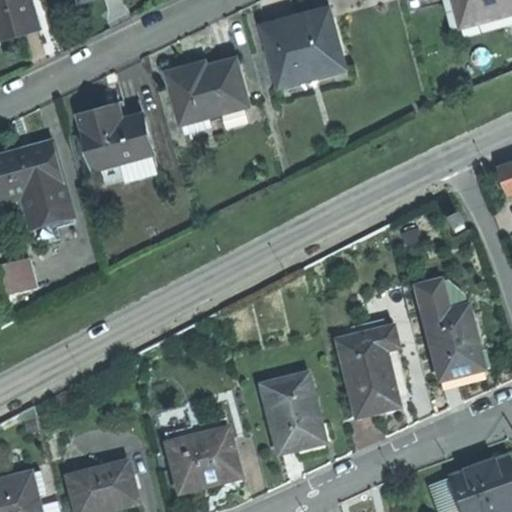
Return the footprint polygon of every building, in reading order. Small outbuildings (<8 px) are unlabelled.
[(21,33),(42,28),(34,0),(0,0),(0,21),(4,38),(21,33)] [(511,0),(460,0),(466,19),(511,6),(511,0)] [(298,15),(265,24),(282,83),(348,64),(334,14),(313,20),(301,23),(298,15)] [(181,124),(250,111),(242,64),(220,68),(219,63),(200,67),(171,72),(181,124)] [(104,165),(153,153),(144,117),(129,120),(114,123),(111,108),(82,114),(90,147),(100,144),(104,165)] [(23,155),(0,160),(0,193),(3,206),(31,199),(37,222),(72,213),(55,146),(23,155)] [(511,164),(502,169),(511,195),(511,194),(511,164)] [(461,218),(450,223),(456,235),(466,230),(461,218)] [(420,230),(404,235),(407,247),(423,242),(420,230)] [(31,260),(1,268),(9,297),(40,290),(31,260)] [(425,318),(449,312),(441,282),(418,288),(425,318)] [(469,307),(449,312),(425,318),(442,381),(478,372),(473,355),(481,353),(475,331),(469,307)] [(398,344),(394,327),(392,319),(336,333),(358,419),(380,413),(402,408),(386,347),(398,344)] [(308,375),(263,386),(281,454),(300,449),(317,445),(312,426),(321,424),(308,375)] [(170,445),(230,430),(226,418),(167,433),(170,445)] [(35,419),(23,422),(27,435),(38,432),(35,419)] [(240,470),(230,430),(170,445),(183,493),(208,487),(226,482),(224,474),(240,470)] [(453,479),(454,481),(465,511),(511,511),(511,483),(511,484),(504,461),(453,479)] [(130,463),(69,478),(77,511),(110,511),(115,511),(140,505),(130,463)] [(42,473),(25,477),(29,492),(36,491),(36,492),(46,489),(42,473)] [(29,492),(25,477),(0,483),(0,511),(41,511),(36,492),(36,491),(29,492)] [(465,511),(454,481),(433,489),(441,511),(465,511)]
